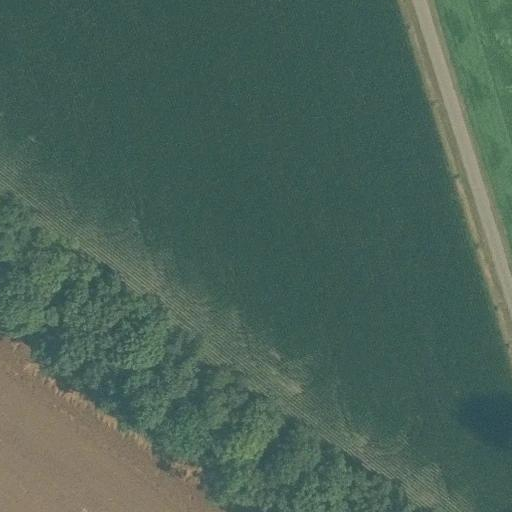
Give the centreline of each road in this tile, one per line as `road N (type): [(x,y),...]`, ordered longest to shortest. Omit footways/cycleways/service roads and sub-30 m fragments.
road 1 (track): [(0,231),(349,511)]
road 2 (unclassified): [(511,306),(416,0)]
